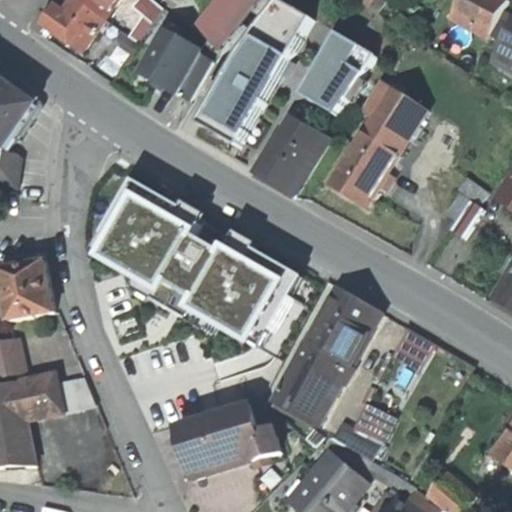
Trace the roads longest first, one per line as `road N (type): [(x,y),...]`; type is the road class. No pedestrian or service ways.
road 1 (tertiary): [(511,350),(91,96)]
road 2 (residential): [(91,96),(70,236),(80,297),(181,511)]
road 3 (residential): [(0,486),(127,511)]
